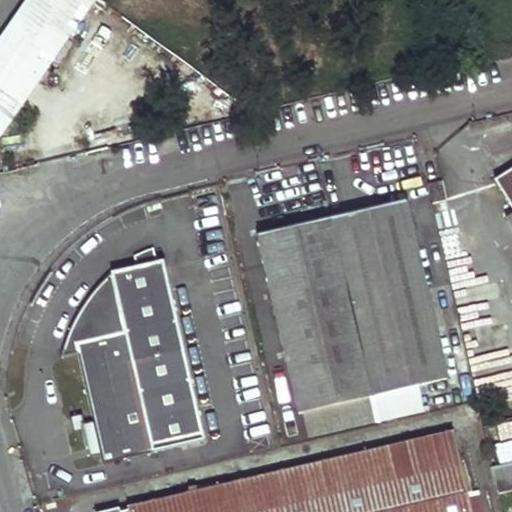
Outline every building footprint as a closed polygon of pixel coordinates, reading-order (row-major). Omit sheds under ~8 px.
[(29,0),(0,42),(0,114),(10,121),(94,0),(29,0)] [(0,114),(0,135),(10,121),(0,114)] [(85,115),(86,143),(130,141),(129,114),(85,115)] [(511,207),(511,170),(495,181),(511,207)] [(426,181),(432,208),(446,204),(440,178),(426,181)] [(255,235),(297,413),(446,377),(402,201),(255,235)] [(76,352),(102,461),(200,438),(158,262),(153,263),(150,249),(133,258),(135,268),(119,272),(112,274),(103,278),(93,286),(85,294),(77,303),(69,315),(64,327),(61,339),(59,357),(76,352)] [(124,511),(470,511),(453,432),(131,507),(132,510),(124,511)] [(511,488),(511,464),(493,469),(498,492),(511,488)]
